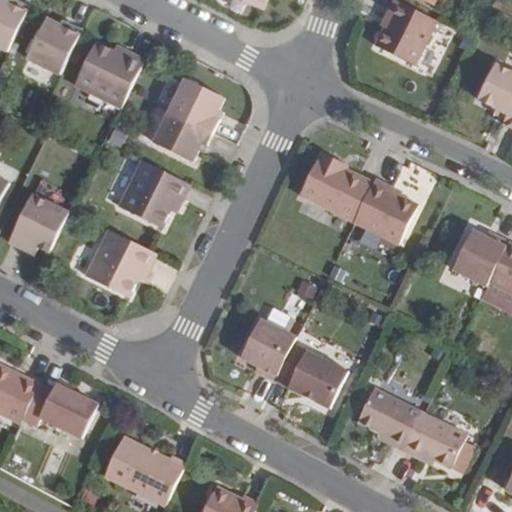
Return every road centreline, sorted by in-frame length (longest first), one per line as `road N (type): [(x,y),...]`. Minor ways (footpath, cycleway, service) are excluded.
road 1 (residential): [(161,381),(301,82)]
road 2 (residential): [(161,381),(200,413),(385,511)]
road 3 (residential): [(301,82),(511,184)]
road 4 (residential): [(127,0),(301,82)]
road 5 (residential): [(0,294),(161,381)]
